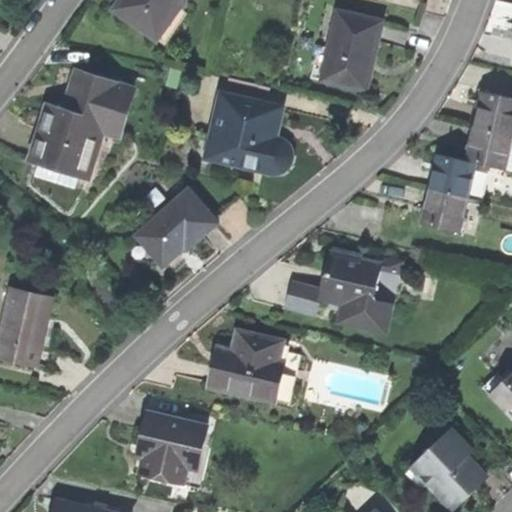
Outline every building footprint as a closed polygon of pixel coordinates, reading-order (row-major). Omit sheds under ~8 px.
[(128,0),(120,13),(159,41),(187,0),(128,0)] [(383,21),(340,12),(332,49),(320,47),(313,78),(366,89),(370,68),(373,57),(375,58),(383,21)] [(82,176),(90,178),(104,132),(121,137),(135,90),(78,73),(74,88),(78,90),(71,114),(49,108),(44,122),(33,161),(40,163),(82,176)] [(481,109),(477,127),(511,135),(511,98),(485,92),(481,109)] [(219,163),(277,177),(286,175),(292,171),(295,165),(295,156),(292,149),(287,144),(276,141),(279,127),(282,128),(286,110),(223,95),(212,143),(223,146),(219,163)] [(473,144),(469,161),(478,163),(511,171),(511,135),(477,127),(473,144)] [(207,160),(219,163),(223,146),(212,143),(207,160)] [(436,172),(432,191),(468,199),(478,163),(469,161),(440,155),(436,172)] [(78,189),(82,176),(40,163),(37,176),(78,189)] [(428,208),(424,224),(460,233),(468,199),(432,191),(428,208)] [(189,193),(138,238),(165,268),(176,259),(185,250),(187,253),(218,226),(189,193)] [(319,316),(323,299),(345,305),(341,322),(386,333),(393,306),(374,302),(382,265),(332,253),(327,273),(323,291),(293,283),(287,308),(319,316)] [(54,298),(12,290),(0,347),(0,358),(39,367),(45,341),(54,298)] [(218,365),(212,387),(289,406),(301,357),(282,352),(284,343),(241,332),(236,352),(234,359),(232,368),(218,365)] [(222,348),(218,365),(232,368),(234,359),(236,352),(222,348)] [(481,388),(511,421),(511,373),(503,382),(496,375),(481,388)] [(146,457),(142,472),(201,485),(210,445),(204,443),(208,426),(150,413),(143,441),(140,456),(146,457)] [(426,487),(440,501),(460,502),(471,492),(486,477),(467,458),(472,453),(449,430),(416,463),(432,480),(426,487)] [(409,469),(426,487),(432,480),(416,463),(409,469)] [(57,511),(65,511),(68,502),(60,500),(57,511)] [(97,501),(95,508),(108,511),(110,504),(97,501)] [(112,511),(108,511),(95,508),(68,502),(65,511),(112,511)]
